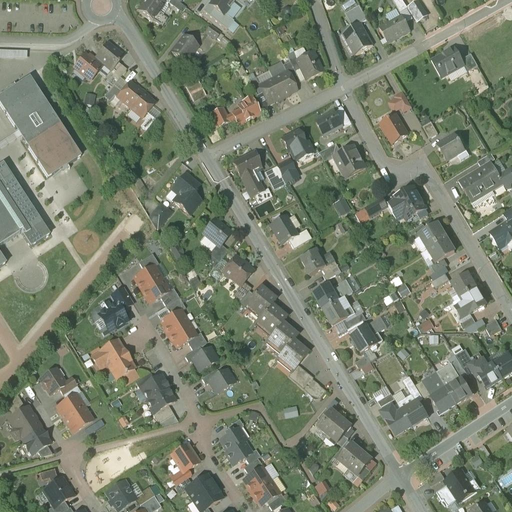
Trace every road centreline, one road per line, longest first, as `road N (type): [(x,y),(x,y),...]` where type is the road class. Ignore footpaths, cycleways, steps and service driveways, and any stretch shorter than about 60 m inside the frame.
road 1 (residential): [(400,478),(205,157)]
road 2 (residential): [(511,314),(429,175),(389,162),(341,87)]
road 3 (residential): [(509,0),(341,87)]
road 4 (residential): [(205,157),(114,14)]
road 5 (residential): [(341,87),(205,157)]
road 6 (residential): [(400,478),(511,406)]
road 7 (residential): [(69,457),(196,423)]
